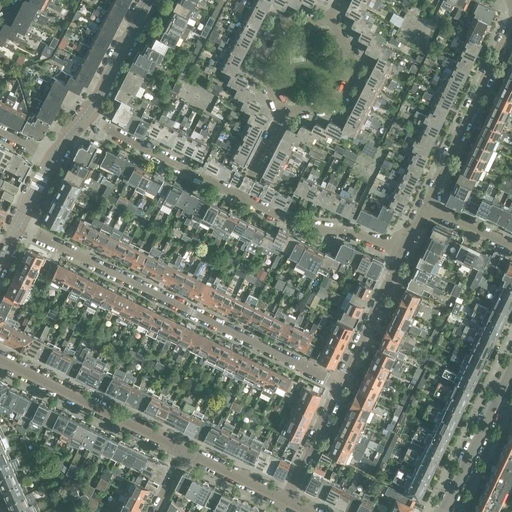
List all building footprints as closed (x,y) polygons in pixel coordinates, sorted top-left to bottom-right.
[(24,0),(21,8),(44,20),(46,17),(36,11),(39,7),(44,9),(44,8),(30,1),(27,0),(24,0)] [(30,0),(30,1),(44,8),(46,4),(47,4),(60,11),(62,7),(49,0),(30,0)] [(111,0),(112,1),(110,6),(123,13),(128,4),(120,0),(111,0)] [(179,0),(174,10),(189,17),(194,8),(179,0)] [(220,9),(224,0),(223,0),(219,0),(216,7),(220,9)] [(254,0),(253,3),(267,9),(271,0),(254,0)] [(271,0),(274,2),(274,3),(284,8),(285,8),(288,2),(288,0),(271,0)] [(369,0),(351,0),(350,2),(351,3),(364,9),(367,4),(368,5),(370,1),(369,0)] [(443,0),(440,7),(445,9),(447,4),(453,7),(455,3),(455,0),(443,0)] [(455,0),(455,3),(460,5),(455,16),(459,18),(461,15),(465,8),(469,0),(468,0),(455,0)] [(236,5),(247,11),(262,18),(267,9),(253,3),(251,7),(238,1),(236,5)] [(471,14),(474,15),(475,14),(490,21),(495,10),(477,1),(476,4),(473,10),(472,12),(471,14)] [(351,3),(347,12),(356,17),(357,16),(362,19),(363,17),(369,21),(372,14),(364,9),(351,3)] [(246,17),(244,21),(257,28),(262,18),(247,11),(236,5),(234,9),(245,15),(245,16),(246,17)] [(413,5),(410,9),(419,14),(421,10),(421,9),(413,5)] [(96,10),(105,15),(119,22),(123,13),(110,6),(107,11),(98,6),(96,10)] [(215,18),(220,9),(216,7),(211,16),(215,18)] [(21,8),(16,17),(30,24),(32,19),(42,24),(44,20),(21,8)] [(103,18),(101,24),(114,31),(119,22),(105,15),(94,9),(92,13),(103,18)] [(170,19),(184,26),(192,30),(194,26),(186,22),(189,17),(174,10),(170,19)] [(392,11),(389,20),(400,26),(404,16),(392,11)] [(81,14),(76,12),(72,21),(76,23),(81,14)] [(474,15),(470,24),(485,32),(490,21),(475,14),(474,15)] [(356,17),(353,25),(353,26),(362,31),(363,29),(368,31),(369,30),(373,22),(369,21),(363,17),(362,19),(357,16),(356,17)] [(16,17),(12,26),(26,33),(37,38),(38,35),(27,29),(30,24),(16,17)] [(165,28),(178,35),(180,36),(186,39),(188,35),(182,32),(184,26),(170,19),(165,28)] [(240,25),(238,29),(253,37),(257,28),(244,21),(241,26),(240,25)] [(5,23),(1,31),(14,38),(24,43),(26,40),(16,35),(19,30),(25,33),(26,33),(12,26),(6,23),(5,23)] [(391,23),(388,29),(395,33),(398,27),(391,23)] [(97,28),(95,32),(110,39),(114,31),(101,24),(98,29),(97,28)] [(465,35),(468,36),(480,42),(485,32),(470,24),(465,35)] [(229,25),(227,29),(232,32),(235,34),(237,35),(234,40),(248,46),(253,37),(238,29),(234,27),(229,25)] [(210,28),(206,26),(202,35),(206,37),(210,28)] [(163,27),(159,36),(169,42),(174,44),(178,35),(165,28),(163,27)] [(94,36),(92,41),(105,48),(110,39),(95,32),(87,28),(85,32),(93,36),(94,36)] [(359,37),(359,38),(369,43),(370,41),(375,44),(376,42),(381,45),(385,38),(379,35),(369,30),(368,31),(363,29),(362,31),(359,37)] [(63,38),(68,41),(72,33),(67,30),(63,38)] [(213,30),(209,39),(216,42),(218,43),(220,44),(228,48),(243,56),(248,46),(234,40),(229,37),(226,42),(221,40),(218,38),(220,33),(213,30)] [(0,42),(3,44),(13,50),(15,46),(5,41),(7,36),(14,39),(14,38),(1,31),(0,31),(0,42)] [(155,35),(151,44),(165,51),(169,42),(159,36),(155,35)] [(457,44),(461,45),(477,53),(481,43),(480,42),(468,36),(465,42),(463,41),(455,37),(453,41),(457,44)] [(53,37),(49,45),(54,48),(58,40),(53,37)] [(196,44),(201,46),(204,39),(200,37),(196,44)] [(63,38),(58,46),(63,49),(68,41),(63,38)] [(78,45),(87,50),(101,57),(105,48),(92,41),(89,46),(80,41),(78,45)] [(366,50),(366,51),(376,56),(377,54),(380,56),(381,55),(382,56),(389,59),(393,51),(386,47),(381,45),(376,42),(375,44),(370,41),(369,43),(366,50)] [(151,44),(147,42),(142,51),(158,59),(160,60),(165,51),(151,44)] [(42,53),(48,56),(50,55),(54,48),(46,44),(42,53)] [(220,44),(218,48),(222,50),(222,51),(226,53),(227,54),(225,58),(238,65),(243,56),(228,48),(220,44)] [(85,54),(83,59),(96,66),(101,57),(87,50),(78,45),(76,49),(85,54)] [(461,50),(459,55),(472,62),(477,53),(461,45),(459,49),(461,50)] [(158,59),(142,51),(139,50),(134,59),(135,59),(135,60),(149,67),(153,69),(158,59)] [(196,56),(190,53),(185,62),(191,65),(196,56)] [(21,65),(25,58),(20,55),(16,62),(21,65)] [(380,56),(376,65),(389,72),(392,67),(397,70),(398,69),(402,71),(404,67),(399,65),(398,64),(389,59),(382,56),(381,55),(380,56)] [(468,71),(472,62),(459,55),(456,61),(446,56),(442,55),(441,58),(444,60),(450,63),(454,65),(468,71)] [(217,62),(215,66),(218,67),(232,74),(236,77),(237,76),(234,74),(238,65),(225,58),(223,63),(221,62),(218,61),(217,62)] [(79,64),(77,67),(92,75),(96,66),(83,59),(80,64),(79,64)] [(135,60),(130,69),(144,76),(147,71),(152,74),(154,70),(153,69),(149,67),(135,60)] [(448,73),(448,74),(461,80),(463,81),(468,71),(454,65),(450,63),(444,60),(442,63),(450,67),(453,68),(450,74),(448,73)] [(183,61),(178,70),(187,74),(190,67),(191,65),(183,61)] [(408,62),(405,68),(415,73),(418,67),(408,62)] [(376,65),(371,74),(386,82),(388,77),(387,76),(389,72),(376,65)] [(71,75),(70,75),(84,82),(87,84),(92,75),(77,67),(75,71),(76,72),(74,77),(71,75)] [(130,69),(125,78),(140,86),(146,89),(148,85),(150,80),(144,76),(130,69)] [(66,84),(66,85),(69,86),(79,91),(84,82),(70,75),(59,70),(57,74),(68,80),(66,84)] [(187,74),(182,72),(178,81),(182,83),(187,74)] [(236,77),(232,74),(228,83),(238,88),(239,86),(244,89),(245,86),(248,80),(238,74),(237,76),(236,77)] [(383,86),(386,82),(371,74),(366,83),(379,90),(382,86),(383,86)] [(433,78),(442,82),(457,89),(461,80),(448,74),(446,78),(444,78),(435,74),(433,78)] [(504,83),(503,84),(511,88),(511,75),(508,74),(506,78),(505,78),(503,82),(504,83)] [(125,78),(121,87),(134,94),(135,95),(135,94),(141,98),(145,89),(140,86),(125,78)] [(55,79),(51,88),(64,95),(69,86),(66,85),(55,79)] [(175,84),(172,90),(177,92),(181,86),(182,87),(183,85),(177,81),(175,84)] [(223,88),(210,81),(208,85),(214,89),(212,93),(218,96),(220,92),(221,92),(223,88)] [(441,88),(439,92),(453,99),(457,89),(442,82),(440,87),(441,88)] [(48,92),(46,97),(60,104),(64,95),(51,88),(46,85),(41,83),(39,87),(48,92)] [(366,83),(361,92),(377,100),(379,96),(377,95),(379,90),(366,83)] [(511,88),(503,84),(502,87),(500,88),(498,92),(499,93),(499,94),(511,100),(511,88)] [(229,92),(234,95),(245,100),(245,99),(250,101),(251,99),(254,93),(255,92),(254,92),(245,86),(244,89),(239,86),(238,88),(232,85),(229,92)] [(121,87),(120,87),(115,96),(122,100),(122,99),(130,103),(134,94),(121,87)] [(177,93),(167,88),(164,94),(174,99),(177,93)] [(361,92),(356,102),(370,109),(373,104),(378,107),(380,103),(376,100),(377,100),(361,92)] [(425,97),(433,101),(448,108),(453,99),(439,92),(437,97),(435,96),(427,92),(425,97)] [(0,100),(0,118),(1,119),(9,104),(11,100),(13,96),(9,94),(5,102),(5,103),(0,100)] [(495,102),(494,103),(510,111),(511,105),(511,100),(499,94),(497,97),(496,97),(494,101),(495,102)] [(9,104),(1,119),(10,123),(18,108),(17,109),(12,107),(17,98),(13,96),(9,104)] [(161,100),(155,96),(152,103),(158,106),(161,100)] [(34,97),(32,101),(55,113),(60,104),(46,97),(43,102),(34,97)] [(430,110),(430,111),(444,117),(448,108),(433,101),(425,97),(423,101),(431,105),(431,106),(433,107),(430,111),(430,110)] [(18,108),(10,123),(19,128),(20,125),(21,126),(27,114),(21,111),(22,110),(25,104),(23,99),(21,103),(18,108)] [(119,121),(120,122),(126,125),(133,112),(134,110),(130,108),(132,104),(130,103),(122,99),(122,100),(119,106),(119,107),(114,118),(119,121)] [(245,99),(245,100),(241,108),(251,113),(252,111),(257,113),(258,112),(261,104),(251,99),(250,101),(245,99)] [(55,113),(32,101),(30,105),(39,110),(37,115),(38,116),(38,115),(50,122),(55,113)] [(356,102),(352,111),(367,119),(369,114),(368,114),(370,109),(356,102)] [(511,111),(510,111),(494,103),(493,107),(491,107),(489,111),(490,112),(490,113),(509,122),(511,115),(511,111)] [(220,108),(215,106),(211,113),(223,120),(224,118),(217,114),(220,108)] [(417,110),(414,115),(439,127),(444,117),(430,111),(428,115),(426,115),(417,110)] [(141,117),(134,131),(143,136),(146,131),(149,125),(153,117),(155,113),(152,111),(150,113),(146,120),(142,117),(141,117)] [(251,113),(248,119),(264,127),(263,127),(267,119),(268,118),(267,117),(258,112),(257,113),(252,111),(251,113)] [(352,111),(347,120),(361,128),(363,123),(365,123),(367,119),(352,111)] [(126,125),(125,127),(134,131),(141,117),(133,112),(126,125)] [(486,121),(485,122),(500,129),(503,123),(511,128),(511,123),(509,122),(490,113),(488,117),(486,117),(485,120),(486,121)] [(149,125),(146,131),(156,136),(164,120),(166,116),(162,114),(159,120),(153,117),(149,125)] [(50,122),(38,115),(38,116),(36,121),(33,119),(32,122),(27,119),(23,127),(22,129),(33,135),(33,134),(40,138),(43,137),(46,130),(50,122)] [(165,140),(172,127),(175,121),(169,118),(166,116),(164,120),(156,136),(165,140)] [(207,124),(210,118),(204,116),(201,121),(207,124)] [(423,125),(421,131),(434,137),(439,127),(415,116),(413,119),(418,122),(418,123),(423,125)] [(246,125),(244,129),(259,136),(264,127),(248,119),(248,120),(250,121),(248,126),(246,125)] [(342,129),(339,128),(344,131),(361,140),(373,145),(374,142),(363,136),(364,135),(359,132),(361,128),(347,120),(342,129)] [(329,121),(325,128),(324,130),(330,132),(329,134),(339,139),(344,131),(339,128),(340,126),(330,121),(329,121)] [(482,128),(480,132),(499,140),(506,144),(507,140),(503,138),(506,132),(500,129),(485,122),(485,123),(483,123),(482,126),(483,127),(482,128)] [(315,123),(312,129),(311,131),(316,134),(315,136),(325,141),(329,134),(330,132),(324,130),(325,128),(316,123),(315,123)] [(301,125),(297,132),(297,133),(302,136),(301,138),(311,143),(315,136),(316,134),(311,131),(312,129),(302,124),(301,125)] [(174,145),(182,130),(178,128),(177,130),(172,127),(165,140),(174,145)] [(394,129),(391,127),(386,136),(390,138),(394,129)] [(283,136),(282,136),(298,144),(301,138),(302,136),(297,133),(297,132),(288,128),(287,128),(283,136)] [(190,136),(183,150),(193,155),(201,139),(205,131),(202,129),(198,137),(197,137),(196,139),(190,136)] [(244,134),(241,139),(254,146),(259,136),(244,129),(242,133),(244,134)] [(182,130),(174,145),(183,150),(190,136),(185,134),(186,132),(182,130)] [(417,134),(415,139),(430,146),(434,137),(421,131),(419,135),(417,134)] [(491,149),(494,150),(499,140),(480,132),(479,135),(479,136),(477,137),(476,139),(476,141),(476,142),(491,149)] [(282,136),(277,146),(293,154),(296,156),(301,158),(307,161),(309,159),(302,155),(303,154),(294,150),(292,149),(295,144),(297,145),(298,144),(282,136)] [(394,140),(387,137),(384,143),(391,147),(394,140)] [(201,139),(193,155),(202,159),(209,146),(204,143),(205,141),(201,139)] [(254,146),(241,139),(238,145),(236,144),(234,147),(250,155),(254,146)] [(430,146),(415,139),(413,143),(407,140),(405,145),(412,149),(414,150),(426,155),(430,146)] [(234,153),(231,158),(242,164),(243,164),(245,165),(250,155),(234,147),(222,141),(219,145),(232,151),(234,153)] [(74,157),(75,158),(90,166),(90,165),(94,167),(103,148),(98,146),(91,142),(88,148),(82,145),(80,146),(74,157)] [(366,142),(362,151),(373,156),(377,148),(366,142)] [(473,147),(471,152),(486,159),(490,161),(495,151),(494,150),(491,149),(476,142),(474,143),(473,145),(473,147)] [(293,154),(277,146),(272,155),(286,162),(289,157),(290,158),(293,154)] [(359,157),(336,146),(334,150),(357,161),(359,157)] [(3,148),(0,154),(0,164),(5,167),(13,153),(8,150),(9,149),(5,147),(4,149),(3,148)] [(97,161),(101,164),(110,168),(117,155),(107,150),(107,151),(103,148),(97,161)] [(318,153),(310,149),(308,154),(316,157),(318,153)] [(400,154),(407,159),(423,166),(428,156),(426,155),(414,150),(412,155),(409,154),(402,150),(400,154)] [(468,157),(466,162),(481,169),(485,171),(490,161),(486,159),(471,152),(469,153),(468,155),(469,157),(468,157)] [(13,153),(5,167),(14,172),(22,157),(21,157),(21,156),(18,154),(17,155),(13,153)] [(117,155),(110,168),(119,173),(127,158),(118,154),(117,155)] [(209,154),(204,166),(211,170),(211,169),(217,173),(222,163),(214,159),(214,157),(209,154)] [(408,163),(405,169),(419,175),(423,166),(407,159),(399,154),(397,158),(406,162),(408,163)] [(286,162),(272,155),(267,164),(283,172),(294,178),(296,175),(283,168),(286,162)] [(22,157),(14,172),(12,175),(17,178),(22,180),(31,162),(22,157)] [(70,167),(85,175),(89,177),(94,167),(90,166),(75,158),(70,167)] [(127,158),(119,173),(125,176),(123,180),(127,182),(129,178),(136,164),(127,160),(127,158)] [(312,158),(310,163),(319,166),(321,162),(312,158)] [(346,158),(343,162),(353,167),(355,162),(346,158)] [(462,170),(462,171),(477,178),(481,169),(466,162),(465,165),(463,166),(462,168),(462,170)] [(222,163),(217,173),(224,176),(230,179),(236,169),(237,168),(233,166),(232,168),(222,163)] [(136,164),(129,178),(127,182),(132,185),(136,187),(138,183),(145,169),(136,164)] [(263,173),(263,174),(265,175),(264,175),(274,180),(276,181),(279,175),(281,176),(289,181),(291,177),(283,172),(267,164),(263,173)] [(64,176),(64,177),(80,184),(83,186),(86,182),(82,180),(85,175),(70,167),(66,176),(64,176)] [(294,190),(295,191),(304,195),(312,179),(313,176),(316,170),(312,168),(308,177),(307,179),(301,176),(295,189),(295,188),(294,190)] [(145,169),(138,183),(136,187),(135,189),(144,194),(147,187),(155,172),(154,172),(154,173),(145,169)] [(236,169),(230,179),(230,180),(230,181),(239,185),(238,186),(239,186),(240,185),(244,188),(250,176),(246,174),(246,173),(245,172),(244,173),(239,170),(239,171),(236,169)] [(401,173),(399,177),(415,184),(419,175),(405,169),(403,174),(401,173)] [(399,182),(396,187),(410,194),(415,184),(399,177),(389,172),(387,171),(385,175),(397,181),(399,182)] [(457,180),(472,188),(477,178),(462,171),(462,172),(460,172),(459,174),(459,176),(458,180),(457,180)] [(155,172),(147,187),(152,190),(150,194),(151,194),(148,200),(151,202),(157,192),(164,177),(155,172)] [(320,185),(314,199),(323,204),(332,183),(336,174),(333,172),(326,188),(320,185)] [(105,177),(100,174),(97,180),(102,183),(105,177)] [(244,188),(249,190),(248,191),(249,192),(250,191),(258,195),(259,195),(265,184),(264,184),(259,181),(256,180),(256,179),(255,178),(255,179),(250,176),(244,188)] [(62,182),(60,187),(77,196),(82,186),(80,184),(64,177),(62,181),(62,182)] [(164,177),(157,192),(161,195),(157,204),(161,206),(166,197),(172,183),(164,179),(164,177)] [(103,182),(112,186),(114,183),(105,178),(103,182)] [(335,178),(332,183),(323,204),(333,208),(339,194),(334,191),(336,186),(339,180),(335,178)] [(312,179),(304,195),(314,199),(320,185),(315,183),(316,180),(312,179)] [(506,186),(510,188),(511,185),(511,182),(506,180),(504,179),(501,184),(506,186)] [(13,193),(15,194),(18,187),(20,184),(15,181),(13,184),(4,180),(1,187),(13,193)] [(457,180),(452,191),(466,198),(479,204),(481,201),(468,195),(471,188),(472,188),(457,180)] [(174,184),(172,183),(166,197),(163,202),(172,207),(175,202),(182,188),(179,186),(180,184),(175,182),(174,184)] [(265,184),(259,195),(266,198),(266,197),(273,201),(278,191),(268,186),(269,184),(265,182),(264,184),(265,184)] [(111,187),(107,185),(102,196),(106,198),(111,187)] [(342,212),(350,196),(351,193),(354,187),(350,185),(347,192),(341,189),(339,194),(333,208),(342,212)] [(55,196),(55,197),(72,206),(73,206),(76,201),(84,206),(85,205),(90,208),(92,204),(77,196),(60,187),(57,192),(56,192),(55,195),(55,196)] [(392,192),(390,196),(406,203),(410,194),(396,187),(394,193),(392,192)] [(191,192),(182,188),(175,202),(180,205),(175,214),(179,216),(181,212),(184,207),(191,192)] [(491,189),(487,188),(476,211),(475,211),(475,213),(476,213),(476,212),(481,214),(481,216),(483,217),(485,216),(486,217),(494,200),(495,197),(489,194),(491,189)] [(1,196),(5,198),(10,201),(11,202),(14,196),(12,195),(12,194),(4,190),(1,196)] [(278,191),(273,201),(279,204),(279,205),(286,208),(292,197),(290,195),(288,194),(287,196),(278,191)] [(452,191),(452,192),(448,201),(449,203),(449,204),(475,216),(476,213),(475,213),(475,211),(476,211),(479,204),(466,198),(452,191)] [(184,207),(183,209),(181,212),(187,216),(184,222),(187,224),(193,213),(201,197),(191,192),(184,207)] [(116,203),(118,198),(109,194),(107,198),(116,203)] [(129,199),(120,195),(116,203),(125,207),(129,199)] [(350,196),(342,212),(352,217),(358,203),(357,202),(352,200),(353,198),(350,196)] [(390,200),(387,206),(394,210),(401,213),(406,203),(390,196),(388,199),(390,200)] [(51,204),(49,209),(71,220),(73,216),(69,214),(73,206),(72,206),(55,197),(54,200),(52,200),(51,203),(51,204)] [(100,202),(89,197),(87,201),(94,204),(98,207),(100,202)] [(201,197),(193,213),(193,214),(191,218),(199,223),(203,216),(210,203),(201,198),(201,197)] [(493,201),(486,217),(487,216),(491,218),(492,219),(493,220),(495,220),(496,220),(503,206),(498,203),(500,199),(495,197),(493,201)] [(503,206),(496,220),(497,221),(498,222),(499,223),(501,222),(506,225),(505,226),(511,211),(511,202),(508,208),(503,206)] [(210,203),(203,216),(201,220),(210,225),(213,220),(219,207),(210,203)] [(94,214),(98,207),(94,204),(90,212),(94,214)] [(383,204),(378,215),(389,221),(389,219),(391,219),(392,216),(391,215),(394,210),(387,206),(383,204)] [(219,207),(213,220),(210,225),(215,228),(212,233),(217,235),(222,225),(229,211),(228,212),(219,207)] [(361,208),(356,219),(368,224),(369,224),(370,225),(373,226),(374,226),(374,227),(381,231),(384,229),(385,229),(389,221),(378,215),(363,208),(363,209),(361,208)] [(44,219),(43,221),(54,226),(54,228),(56,229),(58,228),(59,229),(59,227),(61,228),(64,222),(68,224),(71,220),(49,209),(47,214),(45,214),(44,217),(44,219)] [(229,211),(222,225),(218,234),(227,239),(232,230),(239,216),(229,211)] [(141,218),(133,214),(131,218),(139,222),(141,218)] [(239,216),(232,230),(230,234),(238,238),(241,234),(247,221),(239,217),(239,216)] [(67,233),(73,235),(77,238),(77,239),(80,241),(82,240),(90,224),(85,222),(85,221),(81,219),(76,228),(71,225),(67,233)] [(90,224),(82,240),(83,241),(83,242),(86,244),(88,243),(92,245),(100,229),(101,227),(103,221),(100,220),(97,225),(91,222),(90,224)] [(100,229),(92,245),(96,247),(97,249),(99,250),(101,250),(102,250),(110,234),(110,232),(105,229),(108,223),(103,221),(101,227),(100,229)] [(247,221),(241,234),(239,239),(244,241),(241,248),(245,250),(250,239),(257,226),(247,221)] [(436,226),(431,235),(447,243),(453,232),(450,231),(438,225),(436,226)] [(257,226),(250,239),(246,248),(255,252),(259,244),(266,231),(257,226)] [(183,232),(174,227),(172,232),(181,237),(183,232)] [(276,234),(273,242),(270,248),(267,253),(271,255),(273,250),(278,253),(281,247),(288,234),(289,233),(279,228),(276,234)] [(266,231),(259,244),(260,244),(260,243),(265,245),(262,251),(267,253),(270,248),(273,242),(276,234),(267,230),(266,231)] [(110,234),(102,250),(103,252),(106,254),(108,253),(112,255),(120,237),(111,232),(110,234)] [(122,233),(120,237),(112,255),(116,257),(116,258),(118,260),(120,259),(121,259),(121,260),(129,244),(130,241),(132,237),(122,233)] [(288,234),(281,247),(290,252),(297,239),(288,234)] [(431,235),(427,246),(440,252),(440,251),(442,252),(446,243),(444,242),(431,235)] [(297,239),(290,252),(289,256),(298,260),(300,257),(307,243),(297,239)] [(129,244),(121,260),(121,261),(124,262),(126,262),(131,264),(138,248),(139,246),(130,241),(129,244)] [(341,243),(335,256),(335,257),(331,266),(342,272),(347,263),(348,261),(355,247),(345,242),(344,241),(344,242),(342,243),(341,242),(341,243)] [(307,243),(300,257),(309,262),(316,248),(307,243)] [(463,260),(470,247),(462,243),(455,258),(458,260),(462,262),(463,260)] [(138,248),(131,264),(135,266),(135,268),(139,269),(140,269),(141,269),(148,253),(149,251),(139,246),(138,248)] [(427,246),(422,255),(435,262),(438,255),(447,259),(448,256),(440,252),(427,246)] [(355,247),(348,261),(357,266),(364,252),(354,248),(355,247)] [(470,247),(463,260),(471,263),(470,265),(469,264),(465,272),(469,274),(473,264),(480,251),(470,247)] [(316,248),(309,262),(314,264),(311,271),(315,273),(318,266),(326,252),(325,253),(316,248)] [(26,255),(23,259),(39,267),(40,267),(44,259),(43,259),(44,257),(43,256),(42,255),(39,253),(37,254),(28,249),(28,250),(27,250),(25,254),(26,255)] [(148,253),(141,269),(142,269),(142,271),(145,273),(147,272),(151,274),(158,258),(159,256),(149,251),(148,253)] [(480,251),(473,264),(478,267),(470,283),(475,286),(477,281),(482,272),(490,256),(480,251)] [(511,260),(494,251),(491,257),(489,262),(496,266),(505,270),(506,270),(511,273),(511,260)] [(326,252),(318,266),(319,267),(318,269),(327,273),(329,270),(335,257),(335,256),(326,252)] [(364,252),(357,266),(366,270),(366,271),(366,272),(373,257),(364,252)] [(275,268),(281,256),(278,254),(272,266),(275,268)] [(168,263),(160,278),(161,279),(162,281),(164,282),(166,281),(170,283),(178,268),(183,257),(179,255),(174,263),(169,261),(168,263)] [(374,255),(373,257),(366,272),(369,273),(365,283),(373,287),(378,277),(385,263),(385,260),(384,260),(374,255)] [(422,255),(417,266),(430,272),(435,274),(440,264),(435,262),(422,255)] [(159,256),(158,258),(151,274),(155,276),(155,277),(158,279),(160,278),(168,263),(169,261),(164,258),(159,256)] [(178,268),(170,283),(173,285),(173,286),(176,288),(178,287),(180,288),(187,272),(188,270),(182,267),(187,259),(183,257),(178,268)] [(19,268),(19,269),(34,277),(39,267),(23,259),(22,263),(20,263),(18,267),(19,268)] [(52,264),(48,272),(54,274),(59,264),(53,262),(52,264)] [(187,272),(180,288),(181,290),(184,291),(185,291),(189,293),(197,277),(203,264),(199,262),(194,273),(188,270),(187,272)] [(63,266),(59,264),(54,274),(51,280),(48,286),(58,291),(61,284),(68,269),(68,267),(64,265),(63,266)] [(197,277),(189,293),(193,295),(194,297),(197,298),(199,297),(207,282),(208,280),(202,277),(207,266),(203,264),(197,277)] [(250,273),(254,275),(258,269),(253,266),(250,273)] [(417,266),(412,276),(425,282),(429,284),(434,286),(436,281),(439,282),(441,277),(435,274),(430,272),(417,266)] [(493,272),(502,276),(506,277),(503,283),(511,286),(511,273),(506,270),(505,270),(496,266),(493,272)] [(235,273),(244,277),(247,272),(245,271),(240,269),(238,267),(235,273)] [(68,269),(61,284),(71,289),(78,274),(75,272),(74,270),(70,268),(69,269),(68,269)] [(268,272),(261,268),(257,276),(264,279),(268,272)] [(16,274),(14,278),(29,286),(34,277),(19,269),(18,269),(17,269),(15,273),(16,274)] [(354,273),(345,269),(343,272),(352,277),(354,273)] [(244,277),(254,282),(257,277),(247,272),(244,277)] [(487,274),(482,272),(477,281),(483,284),(487,274)] [(78,274),(71,289),(80,294),(88,278),(87,278),(87,277),(83,275),(82,276),(78,274)] [(207,282),(199,297),(200,298),(200,300),(203,301),(205,300),(209,302),(216,287),(221,277),(217,276),(214,283),(208,280),(207,282)] [(412,276),(407,286),(410,288),(422,293),(429,296),(431,291),(434,286),(425,282),(412,276)] [(9,288),(6,294),(22,302),(25,303),(33,288),(29,286),(14,278),(12,282),(10,282),(8,286),(9,288)] [(88,278),(80,294),(87,297),(83,303),(87,305),(97,283),(94,282),(94,280),(90,278),(88,279),(88,278)] [(279,278),(275,286),(283,290),(287,282),(279,278)] [(458,279),(456,284),(462,287),(465,282),(458,279)] [(354,289),(354,290),(368,297),(369,297),(374,287),(372,286),(365,283),(360,281),(355,290),(354,289)] [(102,285),(97,283),(87,305),(97,310),(100,303),(107,288),(107,286),(103,285),(102,285)] [(489,289),(495,292),(511,300),(511,286),(503,283),(501,288),(497,286),(492,284),(489,289)] [(458,295),(462,287),(456,284),(452,292),(458,295)] [(216,287),(209,302),(213,304),(213,306),(216,307),(218,307),(226,291),(227,289),(217,285),(216,287)] [(295,288),(290,286),(287,292),(292,295),(295,288)] [(328,290),(321,286),(317,295),(324,298),(328,290)] [(486,295),(492,298),(495,299),(493,305),(508,312),(508,310),(510,310),(511,307),(511,306),(511,302),(511,300),(495,292),(489,289),(482,286),(480,290),(479,291),(486,295)] [(107,288),(100,303),(109,308),(117,293),(113,291),(113,290),(109,288),(108,288),(107,288)] [(364,306),(368,297),(354,290),(351,288),(346,298),(349,299),(364,306)] [(406,288),(401,299),(429,313),(437,316),(439,311),(432,308),(421,303),(418,301),(421,296),(409,290),(406,288)] [(226,291),(218,307),(219,307),(220,309),(222,311),(224,310),(228,312),(235,296),(236,294),(227,289),(226,291)] [(305,293),(299,291),(296,297),(301,299),(305,293)] [(315,294),(309,291),(304,301),(311,304),(315,294)] [(2,299),(0,303),(0,329),(5,319),(13,303),(16,299),(6,294),(5,293),(2,299)] [(117,293),(109,308),(105,316),(110,319),(114,310),(119,313),(126,297),(126,296),(122,294),(121,295),(117,293)] [(245,301),(238,316),(238,317),(239,318),(242,320),(243,319),(247,321),(256,304),(258,298),(249,293),(245,301)] [(235,296),(228,312),(232,314),(232,316),(235,317),(237,316),(238,316),(245,301),(246,299),(236,294),(235,296)] [(321,298),(316,295),(312,305),(316,307),(321,298)] [(126,297),(119,313),(117,318),(127,322),(129,318),(136,302),(132,300),(132,299),(128,297),(127,298),(126,297)] [(257,326),(264,310),(265,308),(267,304),(268,303),(258,298),(256,304),(247,321),(252,323),(252,325),(255,326),(256,326),(257,326)] [(342,307),(345,309),(359,315),(364,306),(349,299),(346,298),(342,307)] [(401,299),(396,310),(411,317),(413,312),(427,318),(429,313),(401,299)] [(136,302),(129,318),(127,322),(136,327),(139,322),(146,307),(146,306),(142,304),(140,304),(136,302)] [(474,309),(484,314),(503,323),(505,317),(507,317),(508,314),(507,312),(508,312),(493,305),(490,310),(476,303),(474,309)] [(274,315),(267,331),(271,332),(271,334),(274,336),(276,335),(284,320),(285,317),(280,315),(282,308),(278,306),(274,315)] [(146,307),(139,322),(145,325),(141,334),(144,335),(148,327),(155,312),(152,310),(152,309),(148,307),(146,307)] [(50,308),(46,315),(56,320),(59,313),(50,308)] [(264,310),(257,326),(258,326),(258,328),(261,329),(263,329),(267,331),(274,315),(275,313),(265,308),(264,310)] [(356,326),(360,316),(359,315),(345,309),(342,314),(340,313),(337,320),(353,328),(355,325),(356,326)] [(471,315),(482,320),(485,321),(482,326),(498,334),(498,333),(500,332),(501,329),(500,328),(503,323),(484,314),(474,309),(471,315)] [(391,320),(409,329),(425,337),(427,331),(411,324),(408,322),(411,317),(396,310),(391,320)] [(155,312),(148,327),(144,335),(148,337),(152,329),(158,332),(165,317),(165,316),(164,315),(161,313),(159,314),(155,312)] [(284,320),(276,335),(277,336),(277,337),(280,339),(282,338),(286,340),(293,325),(297,318),(287,313),(285,318),(284,320)] [(293,325),(286,340),(290,342),(291,344),(294,345),(295,345),(296,345),(303,330),(305,327),(299,324),(303,316),(299,314),(293,325)] [(5,319),(0,329),(0,338),(1,340),(4,341),(6,341),(7,341),(14,326),(17,321),(7,316),(5,319)] [(165,317),(158,332),(164,335),(162,339),(165,341),(167,336),(175,321),(171,320),(171,318),(167,316),(166,317),(165,317)] [(437,322),(434,328),(439,330),(444,320),(440,318),(439,322),(437,322)] [(29,320),(24,331),(16,346),(20,348),(21,350),(23,351),(25,350),(26,351),(34,336),(28,333),(33,322),(29,320)] [(337,320),(332,329),(349,338),(349,337),(351,336),(352,333),(351,332),(353,328),(337,320)] [(386,331),(404,340),(414,345),(417,339),(406,335),(403,333),(406,328),(409,329),(391,320),(386,331)] [(175,321),(167,336),(178,341),(185,326),(184,326),(184,324),(180,322),(179,323),(175,321)] [(303,330),(296,345),(297,345),(297,347),(300,348),(302,348),(306,350),(310,342),(312,337),(318,325),(313,323),(309,332),(304,329),(304,330),(303,330)] [(458,328),(474,336),(492,345),(495,340),(496,339),(498,336),(497,335),(498,334),(482,326),(480,331),(477,330),(461,323),(458,328)] [(34,336),(26,351),(27,353),(30,354),(31,354),(36,356),(43,341),(50,327),(46,325),(39,339),(34,336)] [(77,325),(74,330),(81,333),(83,328),(77,325)] [(14,326),(7,341),(7,342),(7,343),(10,345),(12,344),(16,346),(24,331),(14,326)] [(185,326),(178,341),(187,346),(194,331),(191,329),(191,328),(187,326),(185,327),(185,326)] [(455,334),(471,341),(474,343),(472,349),(487,356),(488,354),(489,354),(491,351),(490,350),(492,345),(474,336),(458,328),(454,327),(452,332),(455,334)] [(332,329),(327,339),(344,347),(344,346),(346,346),(348,343),(347,341),(349,338),(332,329)] [(434,329),(429,339),(434,341),(439,331),(434,329)] [(87,330),(85,335),(94,339),(96,334),(87,330)] [(194,331),(187,346),(197,351),(204,336),(204,334),(200,332),(198,333),(194,331)] [(382,342),(382,343),(395,349),(396,349),(398,343),(412,350),(414,345),(404,340),(386,331),(381,342),(382,342)] [(204,336),(197,351),(207,356),(214,341),(211,339),(210,337),(206,335),(205,336),(204,336)] [(327,339),(323,349),(340,357),(340,356),(342,355),(343,352),(342,351),(344,347),(327,339)] [(43,341),(36,356),(40,358),(40,359),(43,361),(45,360),(46,361),(53,346),(43,341)] [(214,341),(207,356),(216,361),(223,345),(223,344),(220,342),(218,343),(214,341)] [(310,342),(306,350),(305,352),(311,355),(315,345),(310,342)] [(382,343),(379,348),(396,356),(398,350),(396,349),(395,349),(382,343)] [(447,350),(453,353),(463,358),(482,367),(484,361),(486,361),(487,358),(487,357),(487,356),(472,349),(470,353),(450,344),(447,350)] [(223,345),(216,361),(214,366),(223,370),(226,365),(233,350),(229,348),(229,346),(225,345),(224,346),(223,345)] [(53,346),(46,361),(47,363),(49,364),(51,363),(56,366),(63,350),(53,346)] [(75,352),(73,355),(66,370),(66,371),(67,372),(69,374),(71,373),(76,375),(83,360),(88,350),(83,348),(80,354),(75,352)] [(374,359),(391,366),(402,372),(404,367),(401,366),(403,360),(400,358),(396,356),(379,348),(377,353),(376,353),(374,356),(375,358),(374,359)] [(320,357),(319,359),(335,367),(335,366),(337,365),(338,362),(338,361),(340,357),(323,349),(319,356),(320,357)] [(63,350),(56,366),(60,368),(60,369),(63,371),(65,370),(66,370),(73,355),(63,350)] [(189,352),(185,350),(183,355),(183,356),(181,360),(184,362),(185,357),(187,357),(189,352)] [(233,350),(226,365),(223,372),(232,376),(236,370),(243,355),(242,355),(242,353),(238,351),(237,352),(233,350)] [(83,360),(76,375),(80,377),(80,379),(83,380),(84,380),(86,380),(93,365),(87,362),(91,353),(88,352),(83,360)] [(143,362),(146,356),(137,352),(134,358),(138,359),(143,362)] [(450,359),(461,363),(464,365),(461,370),(477,378),(477,376),(479,376),(480,373),(479,372),(482,367),(463,358),(453,353),(450,359)] [(93,365),(86,380),(86,382),(89,384),(91,383),(96,385),(103,370),(107,362),(109,356),(105,354),(103,360),(99,368),(93,365)] [(420,359),(426,362),(428,357),(422,354),(420,359)] [(243,355),(236,370),(233,375),(243,380),(245,375),(253,360),(243,355)] [(372,364),(370,369),(386,377),(390,369),(394,371),(393,372),(394,374),(399,377),(402,372),(391,366),(374,359),(373,359),(371,362),(372,364)] [(253,360),(245,375),(243,380),(253,384),(255,380),(262,364),(262,363),(258,361),(256,362),(253,360)] [(103,370),(96,385),(99,387),(100,389),(103,390),(104,389),(105,390),(113,374),(113,375),(107,372),(112,363),(107,361),(103,370)] [(157,361),(154,367),(162,371),(165,365),(157,361)] [(262,364),(255,380),(253,384),(262,389),(265,385),(272,369),(268,367),(268,366),(264,364),(263,365),(262,364)] [(431,370),(426,368),(421,379),(426,381),(431,370)] [(442,374),(453,379),(468,388),(471,389),(474,384),(476,383),(477,380),(476,379),(477,378),(461,370),(459,375),(445,368),(442,374)] [(272,369),(265,385),(274,389),(282,374),(281,374),(281,372),(277,370),(276,371),(272,369)] [(365,379),(365,380),(381,387),(392,392),(396,394),(398,390),(394,388),(388,386),(386,386),(385,387),(382,385),(386,377),(370,369),(367,374),(366,374),(364,377),(365,379)] [(113,374),(105,390),(106,390),(105,391),(110,394),(110,392),(115,395),(123,379),(113,374)] [(133,384),(125,400),(125,401),(129,403),(130,402),(135,404),(143,389),(149,375),(146,374),(139,387),(133,384)] [(282,374),(274,389),(284,394),(285,392),(287,390),(292,379),(288,377),(288,376),(284,374),(282,374)] [(143,389),(135,404),(139,406),(138,408),(142,410),(143,409),(145,409),(152,394),(155,389),(149,386),(153,377),(150,375),(143,389)] [(0,379),(0,401),(2,402),(4,400),(10,387),(10,386),(7,385),(8,384),(0,379)] [(123,379),(115,395),(119,397),(119,398),(123,400),(123,399),(125,400),(133,384),(123,379)] [(287,390),(291,392),(292,392),(297,382),(292,379),(287,390)] [(437,387),(447,392),(465,401),(468,396),(469,396),(470,393),(470,391),(469,389),(468,389),(468,388),(453,379),(453,380),(456,381),(453,388),(446,384),(446,385),(439,381),(437,387)] [(362,385),(360,390),(376,398),(380,390),(383,392),(383,393),(384,395),(389,398),(390,397),(394,399),(396,395),(392,393),(381,387),(365,380),(364,380),(363,381),(361,383),(362,385)] [(425,384),(420,381),(416,389),(421,391),(425,384)] [(168,388),(162,399),(155,414),(158,416),(158,417),(162,419),(163,418),(164,419),(172,404),(166,401),(174,385),(170,384),(168,388)] [(305,386),(300,396),(317,404),(319,400),(321,400),(322,396),(321,394),(322,393),(312,389),(312,387),(308,385),(307,386),(306,386),(305,386)] [(4,400),(3,402),(0,407),(0,413),(2,414),(7,419),(13,407),(20,392),(19,391),(18,389),(12,386),(10,387),(4,400)] [(152,394),(145,409),(144,411),(149,413),(149,412),(155,414),(162,399),(167,388),(164,386),(160,393),(161,394),(159,397),(152,394)] [(447,400),(445,404),(460,412),(460,411),(462,411),(463,408),(463,407),(465,401),(447,392),(437,387),(433,393),(442,397),(442,398),(447,400)] [(355,400),(355,401),(387,416),(389,411),(378,406),(376,407),(376,408),(372,406),(376,398),(360,390),(358,395),(356,395),(355,398),(355,400)] [(20,392),(13,407),(22,412),(29,396),(26,395),(25,393),(22,391),(20,392)] [(29,396),(22,412),(32,416),(39,401),(35,399),(35,397),(32,396),(30,397),(29,396)] [(300,396),(295,407),(312,415),(312,414),(314,414),(316,410),(315,408),(317,404),(300,396)] [(39,401),(32,416),(42,421),(49,406),(45,404),(45,402),(42,400),(40,402),(39,401)] [(352,406),(350,411),(366,419),(370,411),(373,413),(373,414),(374,416),(379,419),(380,418),(384,420),(387,416),(355,401),(354,401),(353,402),(351,405),(352,406)] [(414,405),(410,403),(406,412),(410,414),(414,405)] [(426,409),(437,414),(455,423),(457,418),(459,417),(460,414),(460,413),(460,412),(445,404),(443,409),(442,409),(438,407),(429,403),(426,409)] [(172,404),(164,419),(165,419),(164,420),(168,422),(169,421),(175,424),(182,409),(172,404)] [(49,406),(42,421),(52,426),(59,411),(55,409),(55,407),(52,405),(50,406),(49,406)] [(249,416),(252,412),(242,407),(240,412),(249,416)] [(295,407),(290,417),(307,425),(309,421),(311,421),(312,417),(312,415),(295,407)] [(396,408),(393,414),(394,414),(398,416),(401,410),(396,408)] [(182,409),(175,424),(178,426),(178,427),(182,429),(182,428),(184,429),(192,413),(182,409)] [(192,413),(184,429),(185,429),(184,430),(188,432),(189,431),(194,434),(202,418),(204,414),(194,409),(192,413)] [(437,422),(435,426),(450,434),(450,433),(451,433),(453,430),(452,428),(455,423),(437,414),(426,409),(423,415),(432,419),(431,420),(437,422)] [(59,411),(52,426),(62,431),(69,416),(65,414),(65,412),(62,410),(60,412),(59,411)] [(202,418),(194,434),(198,435),(197,437),(202,439),(202,438),(204,438),(211,423),(206,420),(210,411),(206,410),(202,418)] [(345,421),(345,422),(372,435),(375,436),(377,431),(374,430),(368,427),(367,428),(365,429),(362,427),(366,419),(350,411),(348,416),(346,416),(345,419),(345,421)] [(408,413),(404,411),(399,422),(404,424),(408,413)] [(259,421),(261,416),(252,412),(250,417),(259,421)] [(69,416),(62,431),(72,436),(79,421),(75,419),(75,417),(71,415),(69,416)] [(307,425),(290,417),(285,427),(282,433),(297,440),(299,441),(302,435),(304,435),(306,430),(305,429),(307,425)] [(212,422),(211,423),(204,438),(205,439),(204,440),(208,442),(209,441),(213,443),(221,427),(225,419),(222,418),(220,422),(219,422),(217,425),(212,422)] [(79,421),(72,436),(68,443),(78,449),(82,441),(89,426),(85,424),(85,422),(81,420),(80,421),(79,421)] [(221,427),(213,443),(215,444),(214,445),(218,447),(218,446),(223,448),(231,432),(237,422),(233,421),(231,425),(224,423),(222,427),(221,427)] [(342,427),(340,432),(362,443),(365,437),(370,440),(375,442),(378,437),(375,436),(372,435),(345,422),(344,422),(343,423),(341,426),(342,427)] [(403,424),(399,422),(395,431),(399,433),(403,424)] [(17,423),(15,427),(25,432),(27,428),(17,423)] [(391,431),(394,425),(390,423),(388,423),(385,429),(387,430),(391,431)] [(89,426),(82,441),(88,444),(83,456),(86,457),(92,446),(99,431),(95,429),(95,427),(91,425),(90,426),(89,426)] [(231,432),(223,448),(225,449),(224,450),(228,452),(229,451),(233,453),(241,437),(246,426),(242,425),(237,435),(231,432)] [(416,430),(427,435),(445,444),(447,439),(449,439),(450,436),(449,435),(450,434),(435,426),(433,431),(427,428),(427,429),(419,425),(416,430)] [(99,431),(92,446),(98,449),(93,461),(93,463),(95,464),(101,451),(109,436),(105,434),(105,431),(101,430),(100,431),(99,431)] [(416,430),(413,437),(421,441),(427,444),(425,448),(440,455),(441,455),(443,452),(442,450),(445,444),(427,435),(416,430)] [(335,440),(335,442),(335,443),(351,451),(362,456),(369,459),(371,454),(364,451),(359,449),(362,443),(340,432),(337,437),(336,437),(335,440)] [(395,446),(400,436),(395,434),(391,445),(395,446)] [(109,436),(101,451),(111,456),(119,440),(118,440),(115,438),(115,436),(111,435),(109,436)] [(5,436),(1,438),(0,437),(0,450),(5,448),(9,447),(5,436)] [(241,437),(233,453),(234,454),(234,455),(238,457),(238,456),(243,458),(251,442),(241,437)] [(253,438),(251,442),(243,458),(244,459),(244,460),(247,462),(249,461),(253,463),(261,447),(263,443),(259,441),(253,438)] [(261,447),(253,463),(257,465),(258,467),(261,469),(262,468),(263,468),(271,452),(265,449),(270,441),(266,438),(261,447)] [(24,441),(30,450),(37,446),(27,439),(24,441)] [(290,439),(287,446),(290,448),(292,445),(297,447),(299,444),(290,439)] [(119,440),(111,456),(112,455),(121,460),(129,445),(124,443),(124,441),(123,440),(121,440),(120,440),(119,440)] [(332,449),(329,454),(346,462),(350,453),(353,455),(353,456),(354,458),(360,461),(362,456),(351,451),(335,443),(335,444),(333,444),(332,447),(332,449)] [(129,445),(121,460),(131,465),(139,450),(138,450),(138,448),(134,446),(133,447),(129,445)] [(395,447),(389,445),(384,455),(390,457),(395,447)] [(408,447),(406,452),(415,456),(416,457),(435,466),(439,457),(440,455),(425,448),(423,453),(417,450),(417,451),(408,447)] [(5,448),(0,450),(0,463),(10,459),(5,448)] [(139,450),(131,465),(141,470),(149,455),(144,453),(144,451),(141,450),(139,450)] [(501,457),(499,461),(511,467),(511,454),(504,451),(504,452),(502,452),(501,455),(501,457)] [(271,452),(263,468),(264,469),(264,470),(267,472),(268,471),(273,473),(281,457),(271,452)] [(406,452),(403,459),(411,463),(416,465),(414,469),(430,477),(434,468),(435,466),(416,457),(415,456),(406,452)] [(322,453),(320,457),(324,459),(324,461),(329,464),(332,458),(329,456),(322,453)] [(54,455),(51,459),(57,465),(60,460),(54,455)] [(149,455),(141,470),(151,475),(158,460),(157,459),(157,458),(154,456),(152,457),(149,455)] [(10,459),(0,463),(0,476),(15,470),(20,468),(15,457),(10,459)] [(281,457),(273,473),(277,475),(277,477),(281,478),(282,478),(283,478),(291,462),(281,457)] [(158,460),(151,475),(149,478),(153,480),(154,479),(158,481),(160,482),(168,467),(166,464),(167,464),(166,463),(159,460),(158,460)] [(495,471),(511,479),(511,477),(511,467),(499,461),(497,466),(495,466),(494,469),(495,471)] [(81,468),(71,463),(68,469),(66,474),(74,482),(81,468)] [(313,472),(305,488),(306,489),(306,491),(309,492),(310,491),(315,493),(323,477),(326,471),(315,466),(313,472)] [(398,468),(395,473),(406,478),(424,487),(429,478),(430,477),(414,469),(412,474),(412,475),(398,468)] [(113,472),(105,469),(101,478),(108,481),(113,472)] [(15,470),(0,476),(0,480),(0,481),(0,484),(2,488),(20,481),(24,479),(21,473),(17,475),(15,470)] [(183,472),(175,487),(173,492),(179,495),(175,503),(176,503),(179,506),(185,492),(192,477),(189,475),(189,473),(185,471),(184,473),(183,472)] [(323,477),(315,493),(316,494),(316,496),(319,497),(320,496),(325,498),(332,482),(337,473),(333,471),(330,477),(331,477),(329,481),(323,477)] [(491,479),(490,481),(507,489),(511,491),(511,483),(510,483),(511,479),(495,471),(493,474),(491,474),(490,478),(491,479)] [(395,473),(392,480),(401,484),(401,485),(403,486),(406,487),(404,491),(403,493),(410,497),(413,498),(415,499),(418,500),(419,499),(424,487),(406,478),(395,473)] [(192,477),(185,492),(195,497),(202,482),(198,480),(198,478),(195,476),(193,477),(192,477)] [(332,482),(325,498),(325,499),(326,501),(329,502),(330,501),(335,503),(342,487),(343,487),(346,479),(345,479),(343,478),(339,485),(333,482),(332,482)] [(150,489),(145,486),(131,479),(125,490),(145,500),(147,496),(149,495),(151,491),(150,490),(150,489)] [(342,487),(335,503),(335,504),(336,506),(339,507),(340,506),(344,508),(352,492),(357,482),(354,480),(349,490),(343,487),(342,487)] [(20,481),(2,488),(3,492),(5,492),(8,499),(13,497),(14,499),(25,494),(25,492),(28,491),(24,483),(21,484),(20,481)] [(202,482),(195,497),(205,502),(212,487),(208,485),(208,483),(205,481),(203,482),(202,482)] [(487,487),(485,491),(502,499),(505,501),(510,491),(507,489),(490,481),(489,482),(488,483),(486,486),(487,487)] [(147,482),(145,486),(150,489),(150,490),(151,491),(155,492),(157,487),(156,487),(156,486),(147,482)] [(95,488),(86,483),(83,491),(90,498),(95,488)] [(212,487),(205,502),(215,507),(222,492),(218,490),(218,488),(214,486),(213,487),(212,487)] [(388,486),(385,492),(396,497),(396,498),(391,508),(398,511),(410,511),(413,507),(412,506),(413,506),(412,505),(415,499),(413,498),(410,497),(403,493),(388,486)] [(127,496),(125,502),(140,509),(141,509),(142,508),(144,506),(143,504),(145,500),(125,490),(121,488),(119,492),(127,496)] [(77,490),(66,495),(68,500),(79,496),(77,490)] [(222,492),(215,507),(225,511),(232,496),(228,494),(228,493),(224,491),(223,492),(222,492)] [(352,492),(344,508),(345,508),(345,510),(349,511),(350,511),(352,511),(354,511),(362,497),(364,493),(361,491),(358,495),(353,492),(352,492)] [(480,501),(480,502),(497,510),(502,499),(485,491),(483,496),(481,497),(480,500),(480,501)] [(14,499),(8,501),(11,509),(12,508),(14,511),(30,504),(35,502),(34,499),(32,500),(29,492),(25,494),(14,499)] [(362,497),(354,511),(367,511),(369,509),(372,503),(372,502),(374,498),(375,495),(372,493),(371,496),(364,493),(362,497)] [(85,494),(72,500),(79,509),(86,505),(89,499),(85,494)] [(232,496),(225,511),(236,511),(242,501),(238,499),(238,497),(234,496),(233,497),(232,496)] [(94,509),(98,501),(91,497),(85,510),(89,511),(92,511),(94,509)] [(112,507),(120,511),(121,511),(140,511),(141,511),(140,510),(140,509),(125,502),(117,498),(112,507)] [(242,501),(236,511),(248,511),(252,506),(248,504),(248,502),(244,500),(243,502),(242,501)] [(185,511),(179,506),(176,503),(175,503),(172,501),(166,511),(185,511)] [(39,511),(35,502),(30,504),(14,511),(13,511),(39,511)] [(476,509),(475,511),(495,511),(497,510),(480,502),(479,504),(477,505),(476,508),(476,509)]
